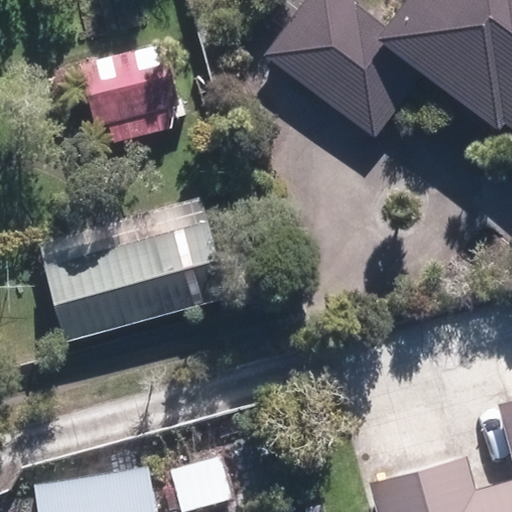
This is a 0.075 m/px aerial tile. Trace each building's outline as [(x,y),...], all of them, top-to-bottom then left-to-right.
[(511,0),(425,0),(405,27),(368,0),(314,0),(275,53),(386,136),(437,68),(511,123),(511,0)] [(176,41),(92,63),(108,123),(192,102),(176,41)] [(78,343),(242,297),(220,219),(55,265),(78,343)] [(511,471),(473,482),(465,455),(363,484),(370,511),(511,511),(511,398),(499,402),(511,448),(511,471)] [(229,455),(180,469),(193,511),(242,498),(229,455)] [(168,511),(160,465),(47,484),(51,511),(168,511)]
